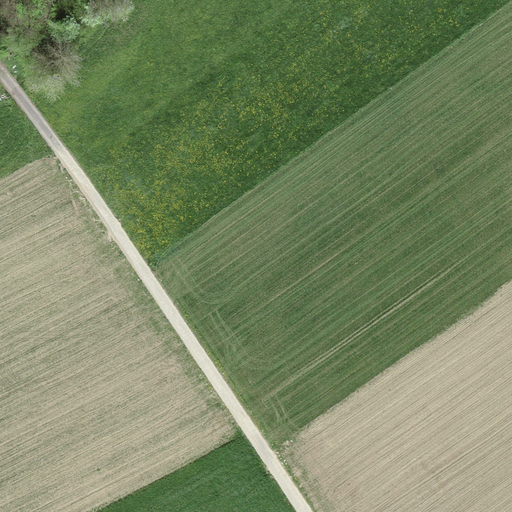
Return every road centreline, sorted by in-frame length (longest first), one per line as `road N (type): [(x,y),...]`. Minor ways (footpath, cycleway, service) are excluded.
road 1 (track): [(303,511),(0,71)]
road 2 (track): [(122,0),(26,104)]
